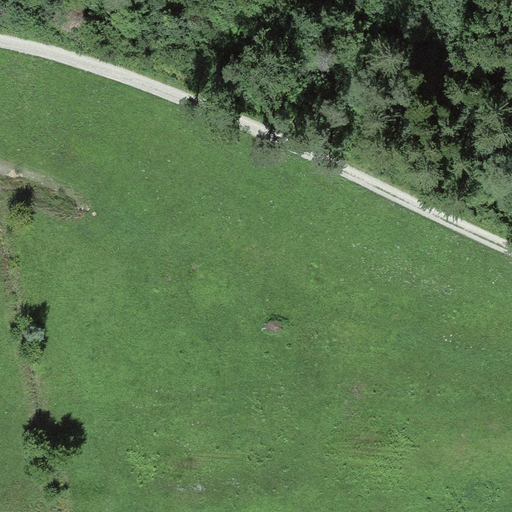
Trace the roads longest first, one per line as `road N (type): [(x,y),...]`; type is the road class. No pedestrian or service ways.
road 1 (track): [(0,39),(184,100),(511,245)]
road 2 (track): [(309,0),(511,80)]
